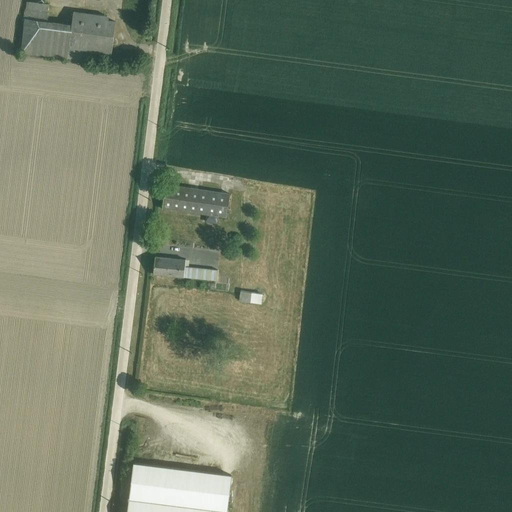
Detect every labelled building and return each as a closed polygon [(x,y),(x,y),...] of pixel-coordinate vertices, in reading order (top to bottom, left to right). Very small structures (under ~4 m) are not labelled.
[(24,11),(21,52),(21,53),(68,59),(85,61),(86,53),(111,56),(115,22),(108,21),(109,16),(74,12),(72,24),(49,22),(50,14),(48,13),(49,4),(38,3),(27,2),(26,9),(25,9),(25,11),(24,11)] [(166,185),(162,209),(206,215),(204,223),(216,224),(217,217),(226,218),(230,194),(166,185)] [(154,273),(154,275),(187,278),(217,281),(218,270),(189,267),(190,260),(155,257),(154,273)] [(241,290),(239,301),(262,304),(263,293),(241,290)] [(133,463),(127,511),(226,511),(231,476),(231,475),(133,463)]
